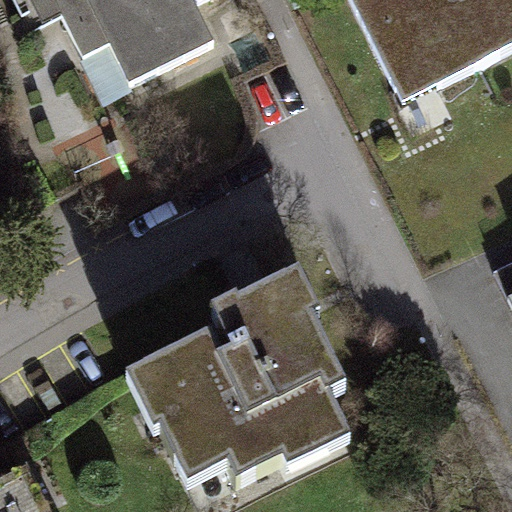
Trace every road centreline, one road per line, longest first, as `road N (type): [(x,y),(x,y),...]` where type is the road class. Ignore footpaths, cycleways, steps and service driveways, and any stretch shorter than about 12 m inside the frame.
road 1 (residential): [(0,348),(361,176)]
road 2 (residential): [(361,176),(454,351)]
